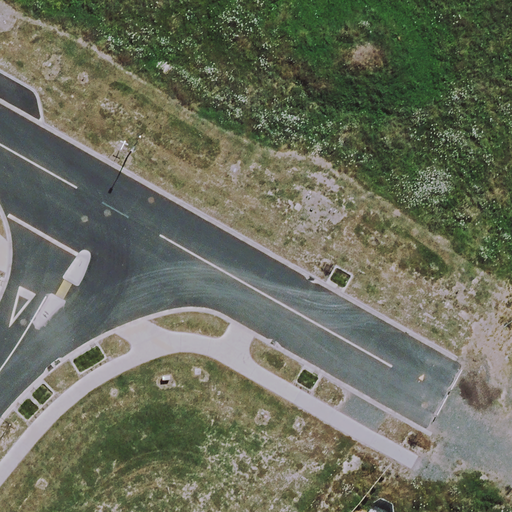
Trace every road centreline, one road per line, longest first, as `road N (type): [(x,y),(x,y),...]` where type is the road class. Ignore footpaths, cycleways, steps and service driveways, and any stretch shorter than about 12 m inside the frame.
road 1 (residential): [(122,205),(416,369)]
road 2 (residential): [(0,356),(122,205)]
road 3 (residential): [(0,137),(122,205)]
